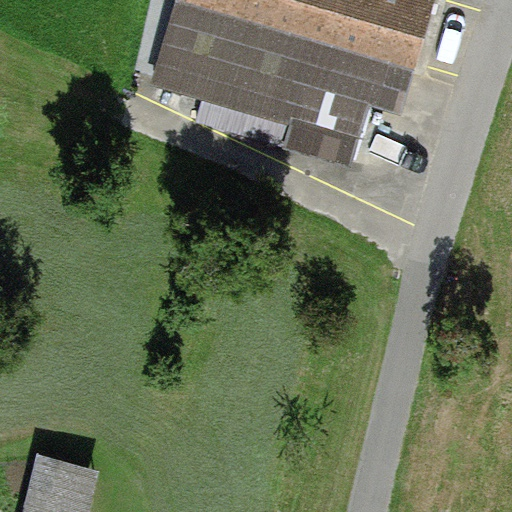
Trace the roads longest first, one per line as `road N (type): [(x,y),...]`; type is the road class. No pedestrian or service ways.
road 1 (residential): [(511,54),(374,511)]
road 2 (track): [(455,235),(147,121)]
